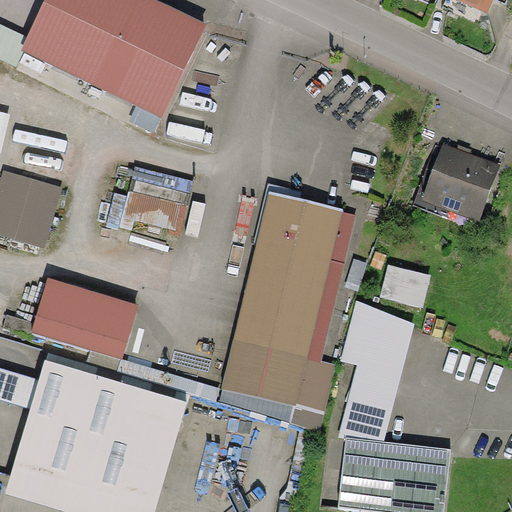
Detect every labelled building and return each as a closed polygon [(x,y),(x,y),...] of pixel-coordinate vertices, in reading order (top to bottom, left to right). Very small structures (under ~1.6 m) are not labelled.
[(205,31),(140,0),(50,0),(25,53),(162,119),(205,31)] [(461,0),(489,13),(494,2),(495,0),(461,0)] [(500,168),(446,149),(427,202),(481,222),(500,168)] [(357,217),(269,196),(222,391),(225,392),(222,403),(295,420),(297,409),(310,412),(348,252),(340,248),(337,245),(337,241),(343,241),(355,232),(357,217)] [(431,277),(389,267),(382,299),(423,309),(431,277)] [(137,308),(49,282),(33,336),(122,361),(137,308)] [(411,324),(378,311),(363,369),(365,370),(397,377),(411,324)] [(36,322),(5,316),(2,330),(33,336),(36,322)] [(190,407),(44,364),(39,381),(30,412),(13,469),(123,501),(146,423),(182,433),(190,407)] [(0,402),(30,412),(39,381),(0,368),(0,402)] [(397,377),(365,370),(346,442),(380,444),(397,377)] [(380,444),(346,442),(339,510),(355,511),(448,511),(453,451),(380,444)]
